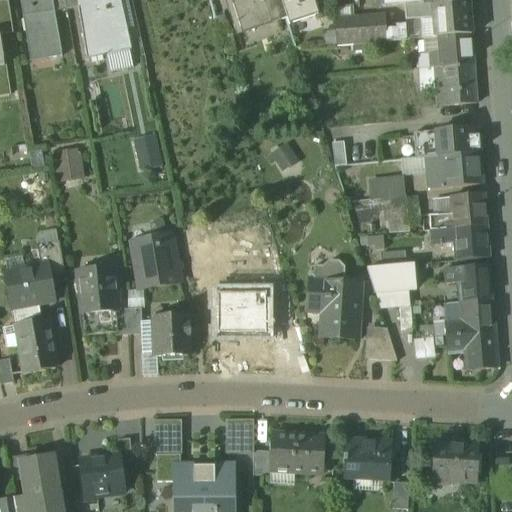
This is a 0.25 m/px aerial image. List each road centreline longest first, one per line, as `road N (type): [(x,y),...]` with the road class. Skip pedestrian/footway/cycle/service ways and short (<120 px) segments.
road 1 (residential): [(511,408),(209,394),(0,419)]
road 2 (tertiary): [(511,136),(500,0)]
